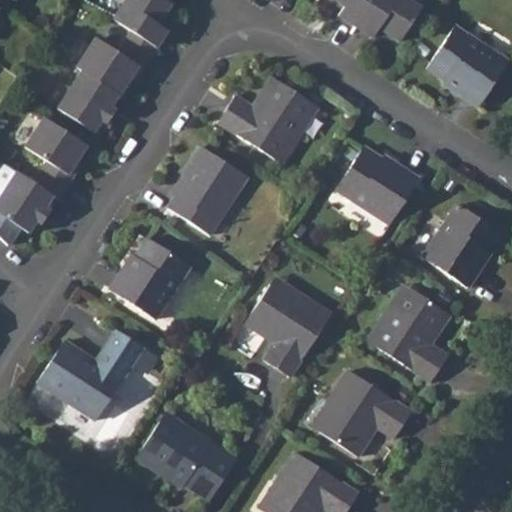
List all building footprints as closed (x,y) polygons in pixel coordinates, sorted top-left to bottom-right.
[(124,0),(112,19),(131,31),(155,47),(166,30),(156,24),(170,3),(164,0),(124,0)] [(361,18),(372,0),(334,0),(344,6),(338,16),(355,27),(361,18)] [(398,42),(420,9),(408,0),(406,0),(372,0),(361,18),(355,27),(372,38),(378,28),(398,42)] [(81,71),(117,94),(118,95),(130,77),(136,66),(141,69),(155,47),(131,31),(117,52),(95,38),(76,67),(81,71)] [(462,31),(434,74),(453,86),(466,95),(464,98),(477,106),(507,60),(462,31)] [(134,80),(141,69),(136,66),(130,77),(134,80)] [(81,71),(57,109),(93,132),(101,119),(106,123),(114,110),(109,107),(117,94),(81,71)] [(311,103),(271,77),(252,107),(234,96),(217,122),(281,163),(300,133),(294,129),(311,103)] [(466,95),(453,86),(451,89),(464,98),(466,95)] [(300,133),(317,107),(311,103),(294,129),(300,133)] [(43,117),(24,147),(46,161),(33,182),(52,195),(57,198),(71,176),(67,174),(74,163),(85,145),(43,117)] [(382,159),(363,146),(334,189),(388,224),(418,178),(397,164),(395,167),(382,159)] [(189,174),(175,195),(167,208),(209,235),(247,177),(201,147),(185,172),(189,174)] [(382,159),(395,167),(397,164),(384,156),(382,159)] [(71,176),(78,166),(74,163),(67,174),(71,176)] [(0,195),(0,214),(27,232),(35,220),(41,223),(49,210),(44,208),(52,195),(33,182),(16,171),(0,195)] [(175,195),(189,174),(185,172),(172,193),(175,195)] [(499,232),(456,204),(421,258),(467,288),(481,266),(478,264),(486,251),(499,232)] [(189,266),(146,238),(134,257),(125,270),(122,268),(109,290),(155,320),(189,266)] [(481,266),(490,253),(486,251),(478,264),(481,266)] [(131,255),(122,268),(125,270),(134,257),(131,255)] [(299,294),(273,277),(269,284),(295,301),(299,294)] [(295,301),(269,284),(244,324),(273,343),(262,360),(289,378),(330,314),(299,294),(295,301)] [(402,285),(386,311),(393,315),(409,289),(402,285)] [(393,315),(386,311),(366,341),(429,382),(447,356),(430,345),(449,315),(409,289),(393,315)] [(142,347),(115,330),(95,361),(63,341),(36,382),(95,420),(142,347)] [(411,412),(347,370),(327,401),(334,405),(317,431),(357,457),(376,427),(393,438),(411,412)] [(317,431),(334,405),(327,401),(310,427),(317,431)] [(223,450),(165,413),(135,458),(160,474),(162,470),(183,484),(196,492),(201,485),(214,493),(235,461),(222,452),(223,450)] [(345,511),(358,493),(294,452),(274,483),(281,487),(264,511),(321,511),(323,509),(327,511),(345,511)] [(183,484),(162,470),(160,474),(181,488),(183,484)] [(274,483),(257,508),(263,511),(264,511),(281,487),(274,483)] [(201,485),(196,492),(209,500),(214,493),(201,485)]
